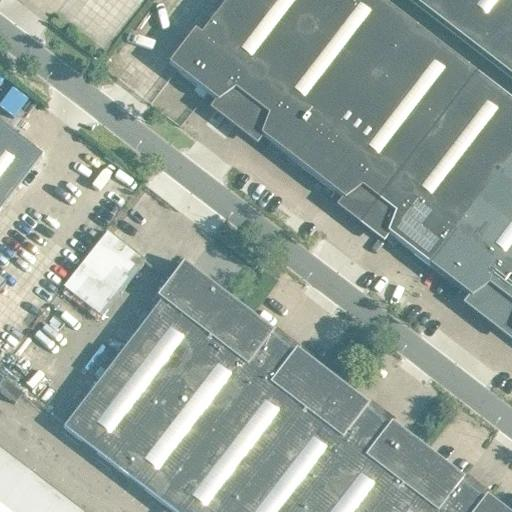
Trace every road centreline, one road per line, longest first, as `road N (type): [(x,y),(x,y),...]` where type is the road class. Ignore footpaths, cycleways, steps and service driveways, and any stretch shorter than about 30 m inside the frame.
road 1 (unclassified): [(511,416),(0,29)]
road 2 (unknown): [(0,414),(125,511)]
